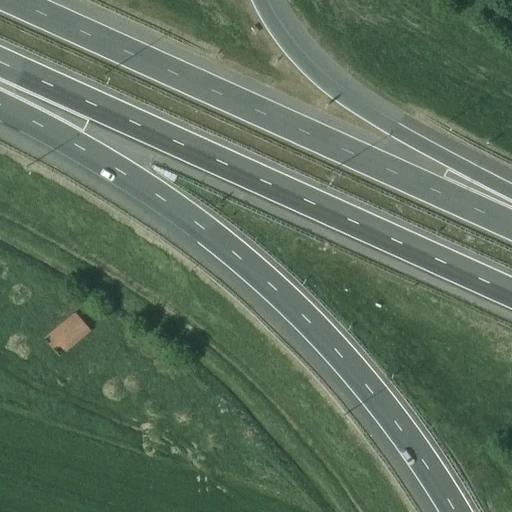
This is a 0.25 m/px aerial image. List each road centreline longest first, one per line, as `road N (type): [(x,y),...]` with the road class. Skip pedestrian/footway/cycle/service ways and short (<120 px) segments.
road 1 (motorway): [(0,105),(162,199),(274,289),(370,391),(456,511)]
road 2 (motorway): [(0,65),(511,297)]
road 3 (motorway): [(511,217),(30,0)]
road 4 (motorway): [(511,193),(323,88),(287,52),(257,0)]
